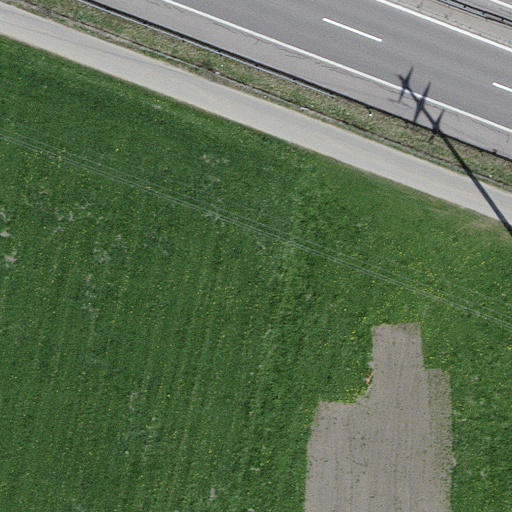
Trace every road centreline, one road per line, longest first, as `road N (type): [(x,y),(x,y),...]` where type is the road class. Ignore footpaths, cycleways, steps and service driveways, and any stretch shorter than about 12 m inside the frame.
road 1 (track): [(511,207),(0,19)]
road 2 (motorway): [(262,0),(511,94)]
